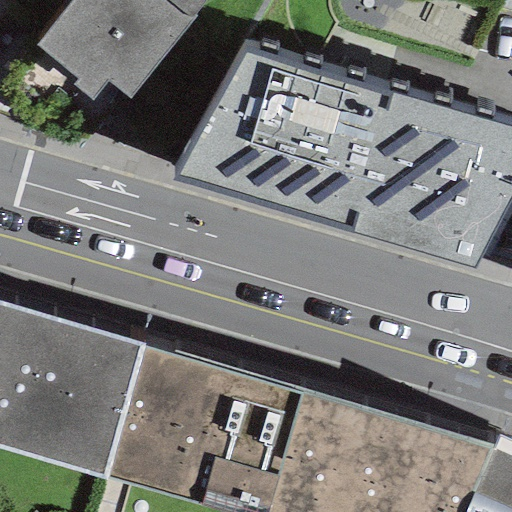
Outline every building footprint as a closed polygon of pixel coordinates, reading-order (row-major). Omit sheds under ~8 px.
[(196,16),(194,15),(206,0),(71,0),(35,46),(76,80),(72,85),(92,102),(106,81),(129,100),(196,16)] [(511,193),(511,129),(245,55),(172,182),(473,269),(511,193)] [(0,432),(102,462),(140,330),(145,326),(0,286),(0,432)] [(307,380),(140,330),(102,462),(277,511),(457,511),(494,428),(308,374),(307,380)] [(511,511),(511,425),(498,420),(494,428),(457,511),(511,511)]
